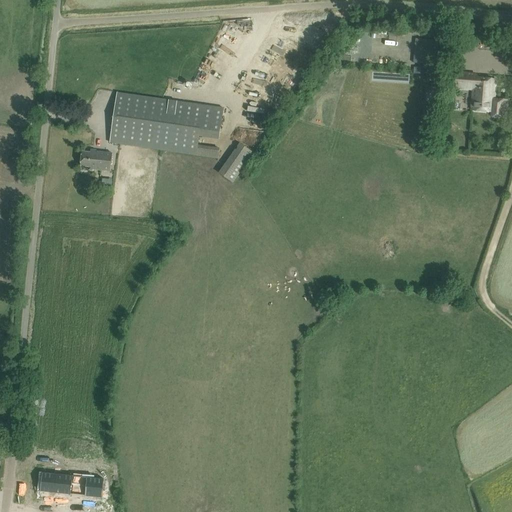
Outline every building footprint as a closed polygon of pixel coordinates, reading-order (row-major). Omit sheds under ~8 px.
[(426,52),(425,68),(437,69),(438,53),(426,52)] [(492,116),(506,118),(507,100),(494,99),(496,80),(475,78),(475,75),(451,72),(450,88),(473,90),(472,111),(492,112),(492,116)] [(204,106),(117,93),(110,143),(197,155),(204,106)] [(240,142),(219,173),(233,182),(254,152),(240,142)] [(110,171),(112,154),(91,151),(90,153),(82,152),(81,166),(89,167),(89,169),(110,171)] [(43,473),(41,492),(72,495),(74,476),(43,473)] [(87,477),(85,496),(103,498),(105,479),(87,477)]
